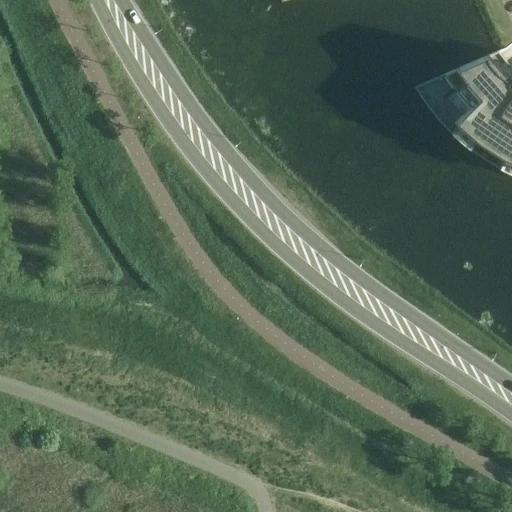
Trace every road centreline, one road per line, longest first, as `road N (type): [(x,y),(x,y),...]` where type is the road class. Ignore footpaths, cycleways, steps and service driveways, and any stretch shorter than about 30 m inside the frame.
road 1 (primary): [(62,0),(141,125),(212,202),(313,284),(511,419)]
road 2 (primary): [(511,384),(256,202),(142,74),(100,0)]
